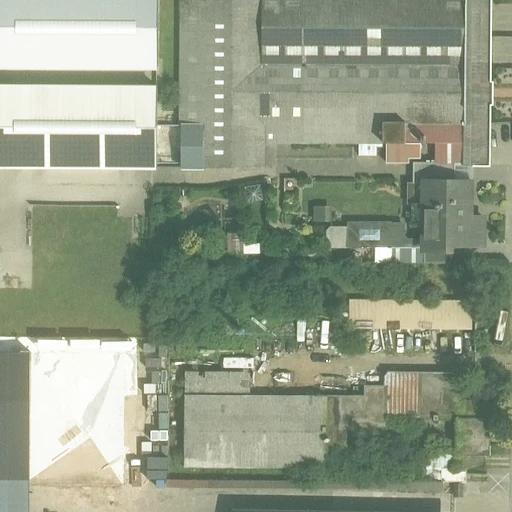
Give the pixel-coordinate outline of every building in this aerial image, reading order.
[(164,0),(1,0),(2,70),(165,69),(164,0)] [(183,0),(183,126),(183,167),(264,168),(264,166),(264,143),(277,143),(437,144),(465,144),(464,164),(464,165),(486,165),(486,0),(183,0)] [(159,88),(0,86),(0,166),(183,167),(183,126),(159,126),(159,88)] [(277,143),(264,143),(264,166),(277,166),(277,143)] [(465,144),(437,144),(437,162),(456,162),(456,163),(464,164),(465,144)] [(437,162),(415,162),(414,183),(410,183),(409,204),(414,204),(414,227),(426,227),(426,239),(426,247),(425,263),(453,263),(454,244),(485,244),(485,218),(466,218),(466,203),(472,204),(472,182),(456,182),(456,163),(456,162),(437,162)] [(327,208),(317,208),(317,221),(327,221),(327,208)] [(406,226),(393,226),(393,222),(349,222),(349,227),(332,227),(328,231),(328,248),(426,247),(426,239),(409,239),(406,236),(406,226)] [(244,252),(244,234),(228,234),(228,252),(244,252)] [(474,301),(351,300),(350,329),(474,330),(474,301)] [(145,396),(170,396),(169,345),(145,345),(145,396)] [(0,481),(33,481),(32,356),(0,355),(0,481)] [(251,372),(187,372),(187,395),(251,396),(251,372)] [(454,374),(390,373),(387,377),(386,386),(388,386),(388,416),(422,417),(422,384),(458,384),(458,378),(454,374)] [(488,393),(458,393),(458,384),(422,384),(422,417),(436,417),(436,420),(439,420),(440,417),(458,417),(457,469),(468,469),(486,469),(487,456),(491,456),(492,419),(488,419),(488,393)] [(187,395),(186,395),(186,467),(328,468),(328,448),(348,448),(348,427),(388,428),(388,416),(388,386),(386,386),(367,387),(367,397),(251,396),(187,395)] [(145,437),(168,437),(168,405),(144,405),(145,437)] [(443,468),(414,467),(414,478),(422,478),(422,481),(443,481),(443,469),(443,468)] [(443,469),(443,481),(443,482),(468,482),(468,469),(457,469),(443,469)] [(171,487),(209,487),(209,478),(171,478),(171,487)] [(0,481),(0,511),(32,511),(33,481),(0,481)]
